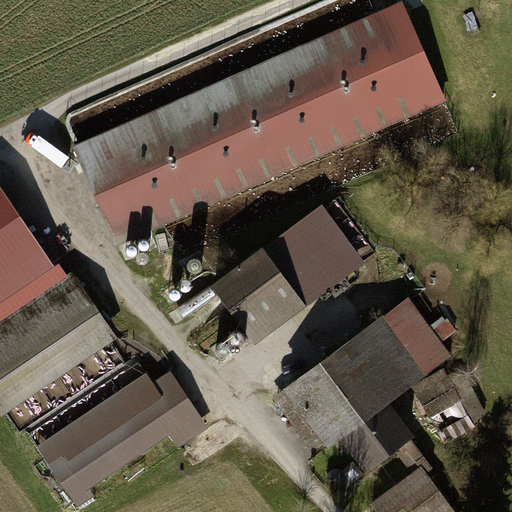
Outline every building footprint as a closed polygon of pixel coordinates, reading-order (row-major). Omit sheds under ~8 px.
[(393,12),(68,141),(112,251),(437,123),(393,12)] [(0,177),(0,288),(52,255),(0,177)] [(315,209),(206,286),(249,346),(358,269),(315,209)] [(117,335),(69,271),(0,321),(0,411),(4,417),(117,335)] [(410,302),(284,386),(322,443),(335,436),(385,402),(448,360),(410,302)] [(446,374),(416,389),(444,443),(474,428),(446,374)] [(175,380),(49,462),(76,503),(202,421),(175,380)] [(385,402),(335,436),(359,471),(409,437),(385,402)] [(453,511),(420,465),(368,501),(375,511),(403,511),(410,508),(412,511),(453,511)]
